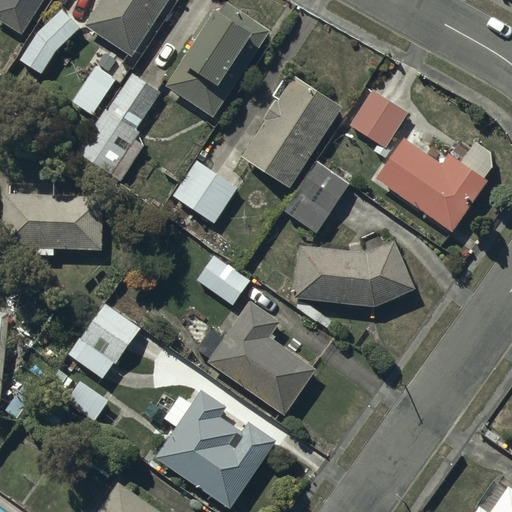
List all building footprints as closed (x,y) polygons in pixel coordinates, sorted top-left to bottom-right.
[(40,0),(0,0),(0,16),(22,30),(40,0)] [(166,0),(100,0),(85,25),(131,54),(166,0)] [(224,4),(219,1),(214,10),(211,8),(195,33),(198,34),(165,84),(214,117),(272,29),(227,0),(224,4)] [(80,26),(63,9),(39,32),(22,58),(43,70),(57,48),(80,26)] [(116,77),(96,65),(74,100),(93,112),(116,77)] [(162,91),(132,71),(78,150),(116,176),(139,142),(138,126),(162,91)] [(342,106),(295,76),(280,99),(278,97),(265,116),(267,118),(243,155),(291,186),(342,106)] [(407,112),(373,90),(351,124),(385,146),(407,112)] [(443,163),(404,136),(375,177),(452,231),(487,180),(450,154),(443,163)] [(387,150),(377,143),(373,149),(384,156),(387,150)] [(238,187),(197,160),(174,194),(215,221),(238,187)] [(349,183),(317,161),(285,209),(316,231),(349,183)] [(104,193),(4,191),(3,245),(37,246),(37,254),(54,254),(55,247),(102,249),(104,193)] [(368,252),(301,244),(294,297),(376,306),(417,288),(395,239),(368,252)] [(250,280),(215,255),(198,279),(233,304),(250,280)] [(320,313),(301,299),(297,305),(316,318),(320,313)] [(281,321),(252,301),(209,361),(285,414),(316,368),(270,336),(281,321)] [(139,327),(106,303),(69,353),(103,378),(139,327)] [(10,312),(0,311),(0,400),(1,401),(10,312)] [(78,362),(69,356),(63,364),(73,370),(78,362)] [(109,400),(82,380),(67,401),(94,420),(109,400)] [(229,406),(202,388),(155,456),(230,507),(276,440),(250,423),(244,432),(221,416),(229,406)] [(110,477),(126,454),(48,398),(32,421),(110,477)] [(158,509),(120,482),(98,511),(175,511),(162,503),(158,509)] [(511,511),(511,486),(510,485),(490,511),(489,511),(481,506),(476,511),(511,511)]
